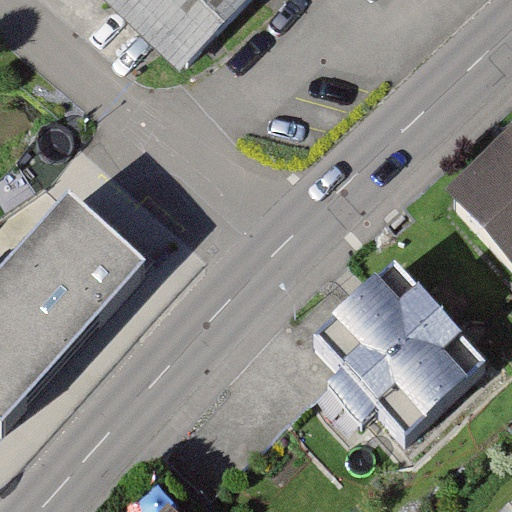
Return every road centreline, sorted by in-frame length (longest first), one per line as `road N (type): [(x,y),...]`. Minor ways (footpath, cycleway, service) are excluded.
road 1 (residential): [(1,0),(115,103),(290,239)]
road 2 (secondary): [(290,239),(42,511)]
road 3 (secondary): [(511,29),(290,239)]
